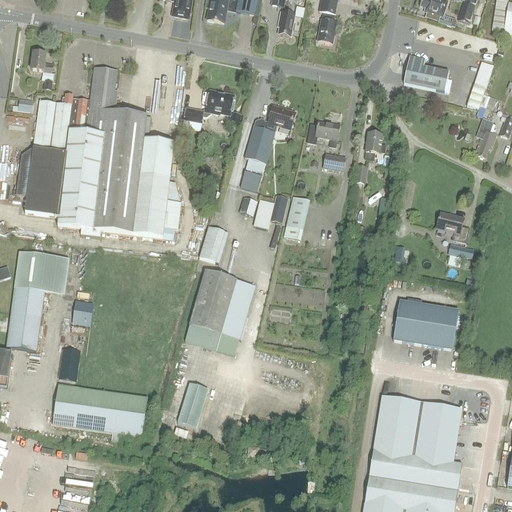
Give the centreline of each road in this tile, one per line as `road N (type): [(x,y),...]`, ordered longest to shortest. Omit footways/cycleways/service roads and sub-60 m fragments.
road 1 (tertiary): [(0,13),(340,79),(370,75)]
road 2 (unclassified): [(479,511),(498,388),(377,365)]
road 3 (unclassified): [(370,75),(417,143),(511,192)]
